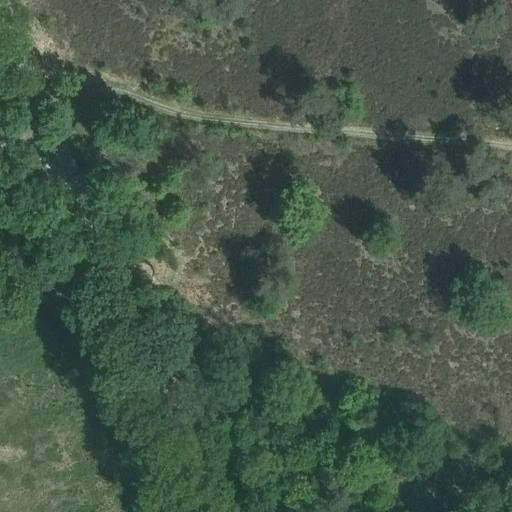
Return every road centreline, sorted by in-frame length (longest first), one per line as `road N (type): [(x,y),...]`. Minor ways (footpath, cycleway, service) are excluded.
road 1 (unclassified): [(217,511),(1,0)]
road 2 (track): [(511,148),(47,103)]
